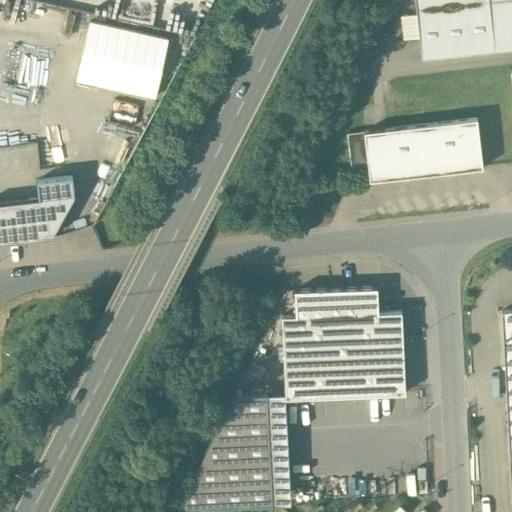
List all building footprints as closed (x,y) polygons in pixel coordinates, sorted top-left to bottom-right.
[(511,0),(414,0),(421,58),(511,47),(511,0)] [(168,38),(90,21),(77,78),(155,96),(168,38)] [(476,118),(364,131),(369,176),(369,180),(402,176),(407,179),(410,175),(448,171),(452,174),(455,170),(482,167),(476,118)] [(364,131),(347,133),(352,178),(369,176),(364,131)] [(74,194),(0,202),(0,242),(51,237),(74,194)] [(379,286),(295,290),(297,315),(380,311),(379,286)] [(511,309),(501,310),(511,503),(511,502),(511,309)] [(297,315),(283,316),(287,398),(405,392),(401,310),(380,311),(297,315)] [(285,393),(233,396),(177,510),(291,503),(285,393)]
